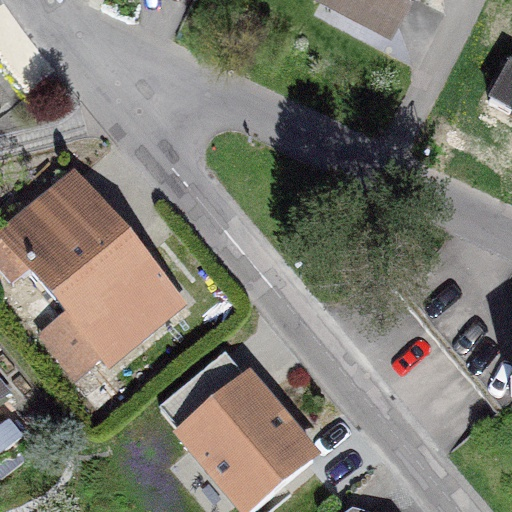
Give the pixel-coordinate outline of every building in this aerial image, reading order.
[(350,0),(393,22),(405,0),(350,0)] [(0,107),(20,91),(0,65),(0,107)] [(511,65),(510,65),(489,105),(511,117),(511,65)] [(156,324),(180,304),(97,204),(24,264),(87,340),(136,300),(156,324)] [(511,336),(435,244),(389,283),(497,413),(511,400),(511,398),(511,336)] [(246,383),(181,436),(244,511),(252,511),(313,462),(246,383)] [(0,434),(19,457),(40,440),(0,391),(0,434)]
